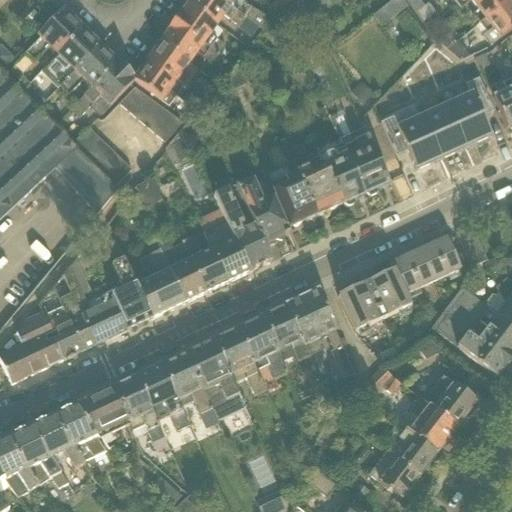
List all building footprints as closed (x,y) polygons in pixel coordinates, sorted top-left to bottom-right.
[(237,29),(245,19),(219,0),(193,0),(188,7),(217,27),(222,18),(237,29)] [(219,0),(245,19),(251,10),(237,0),(219,0)] [(281,16),(288,6),(279,0),(278,0),(272,9),(281,16)] [(424,8),(418,0),(415,0),(410,4),(416,14),(424,8)] [(473,0),(452,0),(461,11),(471,3),(471,2),(473,0)] [(480,26),(510,4),(506,0),(473,0),(471,2),(471,3),(477,11),(472,15),(480,26)] [(397,10),(391,3),(383,10),(389,17),(397,10)] [(429,4),(424,8),(416,14),(423,23),(436,13),(429,4)] [(480,26),(487,35),(482,38),(490,48),(511,31),(511,6),(510,4),(480,26)] [(209,37),(217,27),(188,7),(175,26),(218,56),(224,48),(209,37)] [(83,32),(62,12),(36,38),(39,41),(25,55),(34,64),(48,50),(57,58),(83,32)] [(210,67),(218,56),(175,26),(161,44),(189,64),(195,56),(210,67)] [(60,90),(101,50),(83,32),(57,58),(65,66),(50,80),(60,90)] [(456,45),(455,44),(449,35),(438,44),(447,52),(456,45)] [(456,45),(447,52),(460,62),(469,58),(457,42),(455,44),(456,45)] [(182,74),(189,64),(161,44),(148,63),(191,94),(197,85),(182,74)] [(118,67),(101,50),(60,90),(68,97),(83,83),(91,91),(92,92),(118,67)] [(475,61),(479,71),(489,66),(484,57),(475,61)] [(148,63),(136,80),(136,86),(161,104),(169,108),(176,99),(184,104),(191,94),(148,63)] [(131,79),(118,67),(92,92),(91,91),(70,112),(78,120),(99,99),(109,109),(131,86),(131,79)] [(228,82),(232,93),(249,86),(242,69),(228,82)] [(0,73),(0,196),(13,210),(55,172),(54,171),(76,151),(72,148),(0,76),(0,73)] [(493,100),(507,131),(511,128),(511,80),(511,78),(506,80),(508,84),(502,87),(506,94),(493,100)] [(466,150),(491,139),(482,120),(494,114),(479,81),(466,87),(471,98),(447,109),(466,150)] [(374,98),(361,83),(350,93),(363,108),(374,98)] [(44,103),(28,88),(23,93),(39,108),(44,103)] [(119,106),(128,114),(143,96),(134,90),(119,106)] [(137,122),(152,103),(143,96),(128,114),(137,122)] [(193,109),(198,102),(191,97),(186,104),(193,109)] [(137,122),(146,129),(162,110),(152,103),(137,122)] [(441,162),(466,150),(447,109),(422,120),(441,162)] [(146,129),(155,137),(172,117),(162,110),(146,129)] [(182,124),(172,117),(155,137),(164,145),(182,124)] [(398,130),(393,120),(380,125),(395,159),(407,153),(416,173),(441,162),(422,120),(398,130)] [(205,140),(201,130),(186,137),(192,150),(207,144),(205,140)] [(76,151),(81,156),(97,139),(88,131),(72,148),(76,151)] [(189,156),(180,135),(165,153),(171,164),(189,156)] [(105,147),(97,139),(81,156),(89,164),(105,147)] [(376,191),(389,185),(369,139),(343,150),(364,196),(366,195),(370,199),(376,196),(376,191)] [(114,156),(105,147),(89,164),(97,172),(114,156)] [(354,201),(364,196),(343,150),(342,151),(341,149),(318,160),(320,165),(321,164),(340,207),(344,205),(344,206),(345,207),(346,208),(347,208),(349,209),(350,209),(351,208),(352,208),(353,207),(353,206),(354,205),(354,203),(354,201)] [(118,192),(115,189),(105,180),(97,172),(89,164),(81,156),(76,151),(54,171),(55,172),(97,217),(118,192)] [(122,163),(114,156),(97,172),(105,180),(122,163)] [(122,163),(105,180),(115,189),(131,172),(122,163)] [(292,167),(315,218),(330,212),(334,211),(338,208),(340,207),(321,164),(320,165),(301,173),(297,165),(292,167)] [(301,225),(315,218),(292,167),(286,170),(289,178),(269,187),(289,230),(293,228),(298,228),(301,225)] [(152,181),(137,188),(146,210),(161,203),(152,181)] [(284,239),(288,237),(289,237),(269,192),(257,198),(250,181),(235,188),(235,189),(251,224),(254,229),(255,228),(264,249),(275,243),(276,247),(286,243),(284,239)] [(250,275),(271,264),(264,249),(255,228),(254,229),(251,224),(235,189),(213,199),(225,225),(226,224),(234,241),(250,275)] [(0,196),(0,222),(13,210),(0,196)] [(213,252),(228,285),(250,275),(234,241),(226,224),(225,225),(203,234),(212,253),(213,252)] [(471,228),(456,235),(471,268),(487,261),(471,228)] [(190,241),(181,245),(182,247),(183,246),(191,261),(206,295),(228,285),(213,252),(212,253),(201,258),(199,254),(200,254),(193,239),(190,241)] [(393,273),(338,298),(354,335),(410,309),(404,297),(461,271),(446,240),(390,265),(393,273)] [(136,289),(113,241),(97,248),(107,270),(112,268),(123,293),(111,299),(113,304),(114,304),(127,333),(151,322),(136,289)] [(158,249),(155,245),(150,248),(152,252),(153,255),(159,252),(158,249)] [(162,256),(184,306),(206,295),(191,261),(183,246),(182,247),(169,253),(162,256)] [(136,289),(151,322),(184,306),(162,256),(160,253),(153,257),(147,260),(156,279),(136,289)] [(498,269),(494,260),(487,263),(492,272),(498,269)] [(91,303),(86,292),(90,291),(76,263),(70,271),(86,305),(91,303)] [(81,319),(91,315),(86,305),(70,271),(63,279),(70,296),(58,302),(62,310),(83,354),(107,342),(101,330),(89,335),(81,319)] [(487,311),(511,330),(511,285),(506,281),(495,289),(498,293),(496,296),(491,297),(486,304),(487,311)] [(460,292),(432,331),(495,379),(503,368),(506,370),(511,362),(511,359),(511,356),(511,330),(487,311),(460,292)] [(343,347),(318,294),(287,309),(304,349),(308,358),(324,351),(320,341),(326,338),(332,352),(343,347)] [(102,309),(91,315),(81,319),(89,335),(101,330),(107,342),(127,333),(114,304),(113,304),(102,309)] [(313,371),(308,359),(308,358),(304,349),(287,309),(263,320),(282,364),(294,358),(302,377),(313,371)] [(62,310),(44,319),(48,327),(52,325),(56,333),(61,344),(55,347),(63,363),(83,354),(62,310)] [(431,310),(412,336),(419,342),(438,315),(431,310)] [(44,319),(42,316),(25,325),(27,330),(15,336),(21,348),(0,358),(0,364),(11,388),(43,373),(30,346),(48,337),(56,333),(52,325),(48,327),(44,319)] [(257,374),(268,368),(273,380),(286,374),(282,364),(263,320),(237,332),(254,367),(257,374)] [(265,394),(255,374),(257,374),(254,367),(237,332),(213,344),(233,387),(245,381),(254,399),(265,394)] [(30,346),(43,373),(63,363),(55,347),(61,344),(56,333),(48,337),(30,346)] [(428,343),(418,351),(426,362),(443,354),(428,343)] [(186,356),(208,403),(221,397),(236,426),(248,420),(232,387),(233,387),(213,344),(186,356)] [(394,349),(379,356),(384,367),(399,360),(394,349)] [(181,409),(191,404),(198,418),(211,411),(207,404),(208,403),(186,356),(161,368),(181,409)] [(150,410),(153,409),(159,420),(168,416),(176,434),(188,428),(180,410),(181,409),(161,368),(135,380),(150,410)] [(381,370),(362,389),(358,393),(370,405),(384,391),(392,396),(400,386),(381,370)] [(428,408),(456,430),(458,428),(460,429),(467,420),(465,418),(475,404),(442,379),(422,405),(427,408),(428,408)] [(132,434),(144,428),(152,445),(164,440),(149,411),(150,410),(135,380),(112,391),(129,428),(132,434)] [(328,448),(337,432),(358,394),(347,388),(327,419),(316,442),(328,448)] [(101,441),(129,428),(112,391),(78,407),(101,441)] [(93,459),(93,458),(105,453),(97,442),(101,441),(78,407),(52,419),(73,450),(82,465),(83,464),(93,459)] [(408,433),(437,455),(456,430),(428,408),(427,408),(408,433)] [(52,419),(29,430),(50,461),(61,455),(73,472),(84,466),(83,464),(82,465),(73,450),(52,419)] [(419,479),(437,455),(408,433),(398,425),(390,435),(398,441),(388,455),(419,479)] [(50,461),(29,430),(7,441),(36,483),(35,484),(39,488),(51,480),(58,491),(68,487),(49,461),(50,461)] [(7,441),(0,443),(0,476),(3,480),(2,480),(4,483),(17,477),(28,494),(39,488),(35,484),(36,483),(7,441)] [(386,454),(375,469),(368,478),(400,503),(409,491),(411,493),(419,483),(417,481),(419,479),(388,455),(386,454)] [(317,473),(308,485),(327,499),(336,487),(317,473)] [(359,487),(352,496),(363,505),(371,495),(359,487)] [(265,511),(279,511),(290,507),(285,493),(261,502),(265,511)] [(198,511),(185,500),(173,511),(198,511)]
